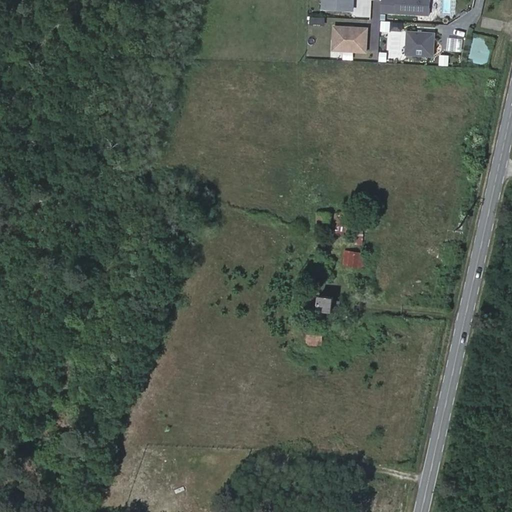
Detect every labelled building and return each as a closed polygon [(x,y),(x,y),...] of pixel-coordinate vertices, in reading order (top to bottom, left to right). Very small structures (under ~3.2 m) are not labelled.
[(319,0),(319,7),(349,9),(349,0),(319,0)] [(395,12),(395,0),(381,0),(381,11),(395,12)] [(429,14),(429,0),(395,0),(395,12),(429,14)] [(389,30),(390,20),(380,20),(380,30),(389,30)] [(366,51),(367,27),(334,26),(333,49),(366,51)] [(435,32),(407,31),(406,54),(433,55),(435,32)] [(386,62),(387,52),(378,52),(378,62),(386,62)] [(328,232),(336,233),(338,212),(331,211),(328,232)] [(316,230),(325,231),(328,213),(317,212),(316,230)] [(338,212),(336,233),(348,235),(350,213),(338,212)] [(353,213),(351,242),(362,243),(365,214),(353,212),(353,213)] [(345,250),(343,264),(363,267),(365,252),(345,250)] [(330,265),(328,264),(314,263),(313,275),(329,276),(330,265)] [(334,296),(312,293),(310,308),(332,310),(333,309),(334,299),(334,296)] [(323,321),(308,319),(307,345),(321,346),(323,321)]
